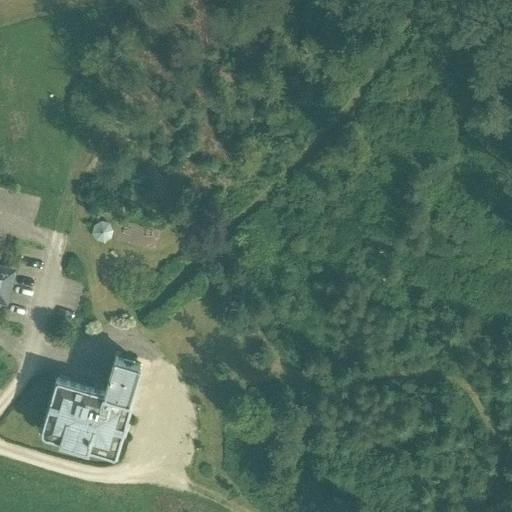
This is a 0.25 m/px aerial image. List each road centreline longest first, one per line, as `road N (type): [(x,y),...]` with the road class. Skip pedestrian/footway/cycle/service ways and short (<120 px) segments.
road 1 (track): [(0,446),(100,474),(168,467),(171,391),(158,361),(123,328),(34,348),(15,390)]
road 2 (track): [(34,348),(62,243),(32,231)]
